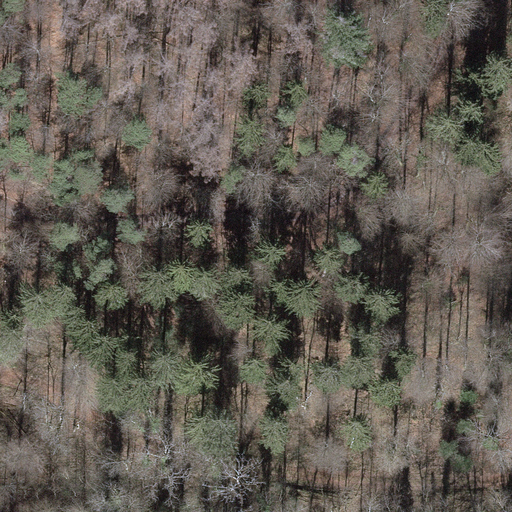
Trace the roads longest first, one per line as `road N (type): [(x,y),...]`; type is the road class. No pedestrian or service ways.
road 1 (track): [(478,0),(351,197),(318,216),(76,227),(0,210)]
road 2 (track): [(0,370),(31,377),(162,449),(218,468),(417,481),(511,472)]
